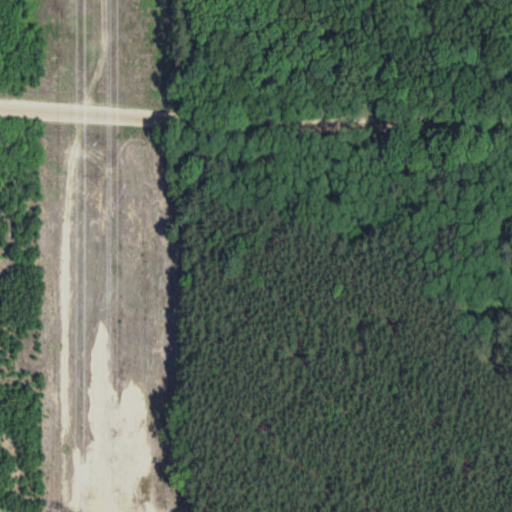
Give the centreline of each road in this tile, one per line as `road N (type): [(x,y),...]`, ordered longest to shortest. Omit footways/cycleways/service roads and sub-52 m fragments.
road 1 (residential): [(0,103),(511,114)]
road 2 (track): [(412,114),(478,0)]
